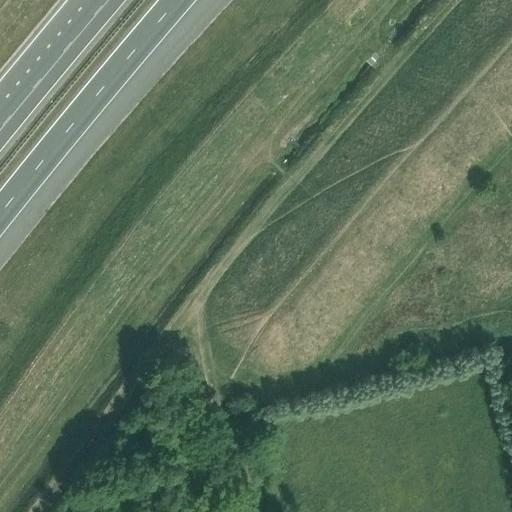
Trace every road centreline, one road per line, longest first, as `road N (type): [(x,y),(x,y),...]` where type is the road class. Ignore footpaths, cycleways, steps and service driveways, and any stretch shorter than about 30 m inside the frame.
road 1 (track): [(453,0),(261,217),(196,305),(190,331),(250,511)]
road 2 (track): [(210,402),(299,375),(511,138)]
road 3 (motorway): [(0,215),(184,0)]
road 4 (motorway): [(109,0),(0,132)]
